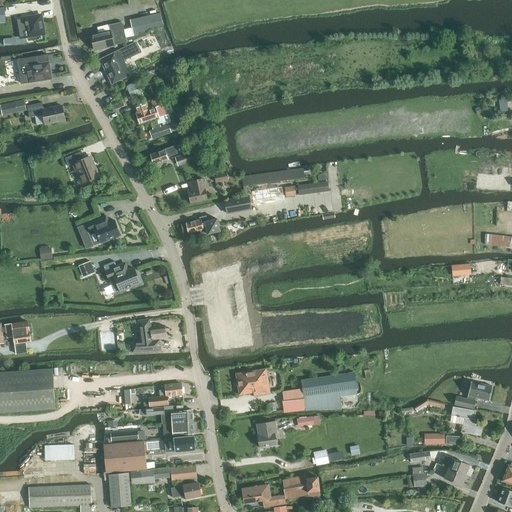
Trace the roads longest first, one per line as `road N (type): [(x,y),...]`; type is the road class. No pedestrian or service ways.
road 1 (residential): [(227,511),(178,269),(89,96),(56,0)]
road 2 (track): [(0,422),(52,421),(92,386),(199,374)]
road 3 (track): [(106,511),(99,479),(0,483)]
